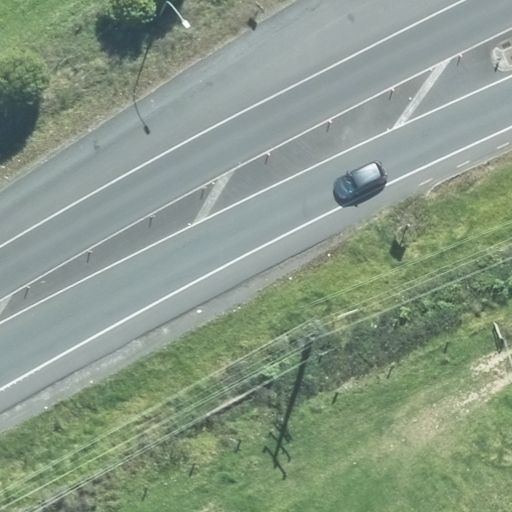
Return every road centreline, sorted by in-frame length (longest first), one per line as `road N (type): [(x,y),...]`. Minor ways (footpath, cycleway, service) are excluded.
road 1 (secondary): [(338,135),(0,310)]
road 2 (secondary): [(338,135),(511,2)]
road 3 (secondary): [(511,100),(338,135)]
